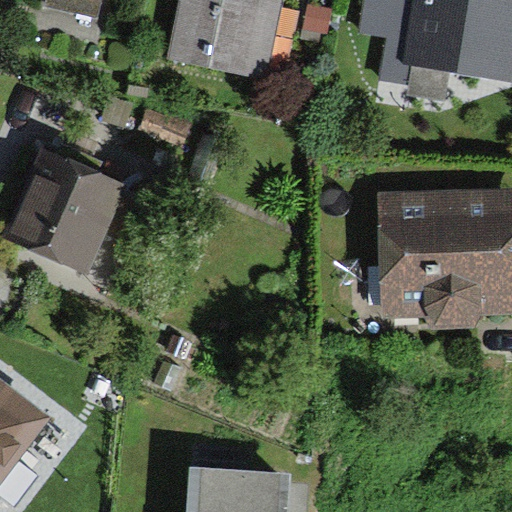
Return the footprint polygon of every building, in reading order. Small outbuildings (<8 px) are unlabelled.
[(268,0),(182,0),(171,61),(253,77),(268,0)] [(511,0),(372,0),(369,32),(389,35),(384,77),(403,80),(406,60),(511,73),(511,0)] [(112,190),(40,162),(12,234),(84,262),(112,190)] [(384,315),(511,309),(511,221),(511,198),(379,203),(384,315)] [(0,399),(0,466),(32,423),(0,399)] [(287,511),(290,473),(187,466),(184,511),(287,511)]
